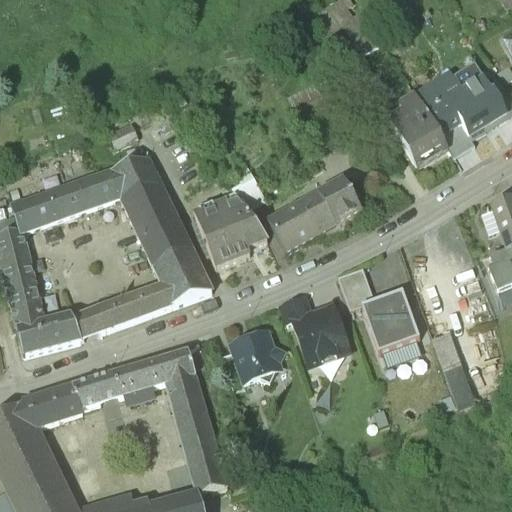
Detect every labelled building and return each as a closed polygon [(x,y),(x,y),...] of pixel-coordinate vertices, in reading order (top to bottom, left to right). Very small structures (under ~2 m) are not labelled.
[(348,0),(343,3),(341,0),(334,0),(306,18),(324,47),(346,35),(361,62),(394,44),(382,22),(376,25),(370,12),(353,21),(349,14),(355,10),(348,0)] [(511,0),(498,0),(507,16),(511,13),(511,0)] [(511,37),(502,43),(511,61),(511,37)] [(438,90),(415,104),(439,143),(461,129),(469,142),(505,119),(494,100),(492,101),(475,73),(452,87),(457,95),(446,102),(438,90)] [(353,129),(337,97),(322,104),(315,90),(287,105),(313,155),(341,140),(339,136),(353,129)] [(439,143),(415,104),(399,114),(403,121),(389,129),(414,170),(445,152),(439,143)] [(133,132),(109,143),(117,159),(141,148),(133,132)] [(161,294),(171,315),(212,301),(147,167),(111,180),(120,206),(161,294)] [(237,206),(246,218),(256,213),(253,209),(263,202),(247,174),(234,181),(241,193),(232,198),(237,206)] [(23,240),(120,206),(111,180),(13,214),(21,238),(22,240),(23,240)] [(344,187),(268,229),(285,261),(361,219),(344,187)] [(509,258),(511,256),(511,204),(493,212),(494,216),(501,238),(509,258)] [(215,275),(249,262),(247,257),(267,249),(255,232),(246,218),(237,206),(195,222),(215,275)] [(481,221),(488,243),(501,238),(494,216),(481,221)] [(23,240),(22,240),(21,238),(0,242),(0,265),(17,335),(44,328),(43,322),(23,240)] [(511,273),(511,268),(498,270),(505,309),(511,314),(511,273)] [(363,275),(338,284),(351,319),(364,314),(376,310),(363,275)] [(81,347),(171,315),(161,294),(73,326),(81,347)] [(376,310),(364,314),(380,359),(420,346),(404,301),(376,310)] [(309,304),(279,314),(284,328),(293,325),(313,319),(309,304)] [(313,319),(293,325),(310,376),(353,362),(336,311),(313,319)] [(81,347),(73,326),(71,322),(51,327),(49,320),(43,322),(44,328),(17,335),(23,361),(23,362),(24,362),(24,363),(80,349),(81,348),(81,347)] [(469,333),(454,339),(480,406),(503,397),(493,373),(486,376),(469,333)] [(270,337),(229,353),(234,364),(244,394),(264,387),(271,392),(275,383),(285,379),(282,371),(288,360),(278,355),(270,337)] [(452,341),(433,348),(444,377),(463,371),(452,341)] [(192,357),(118,379),(125,414),(170,403),(199,500),(202,499),(229,493),(192,357)] [(224,365),(236,398),(244,394),(234,364),(224,365)] [(463,371),(444,377),(460,419),(478,412),(463,371)] [(118,379),(26,404),(42,437),(125,414),(118,379)] [(79,511),(42,437),(26,404),(21,411),(0,420),(0,483),(8,501),(0,503),(0,511),(79,511)] [(205,511),(202,499),(153,511),(150,505),(135,509),(132,500),(85,511),(205,511)]
